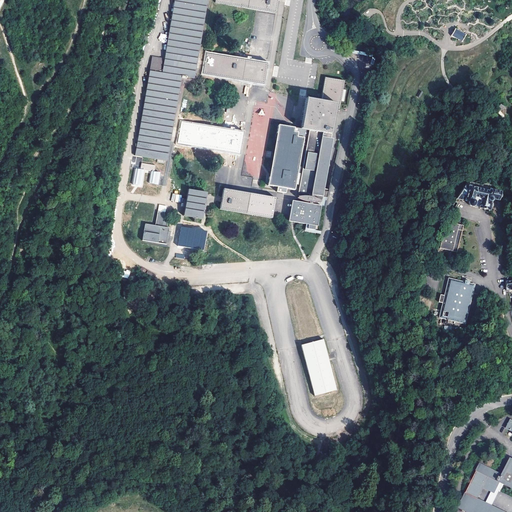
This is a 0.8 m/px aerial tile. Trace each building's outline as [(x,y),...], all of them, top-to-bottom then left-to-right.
[(184,78),(193,80),(207,0),(173,0),(160,74),(180,78),(184,78)] [(216,0),(215,4),(275,15),(277,0),(216,0)] [(466,35),(455,29),(451,36),(462,42),(466,35)] [(160,33),(159,41),(166,43),(168,34),(160,33)] [(204,66),(202,74),(231,79),(263,85),(267,65),(247,61),(206,54),(205,62),(204,66)] [(148,72),(133,156),(166,162),(180,79),(184,80),(184,78),(180,78),(160,74),(159,74),(162,59),(150,57),(148,72)] [(344,81),(325,78),(320,103),(336,106),(336,109),(339,110),(344,82),(344,81)] [(260,180),(268,118),(273,118),(276,93),(269,92),(267,103),(253,101),(243,176),(254,177),(253,180),(260,180)] [(322,134),(331,136),(336,109),(336,106),(320,103),(309,101),(307,109),(306,109),(303,122),(305,123),(303,131),(304,131),(308,132),(322,134)] [(212,150),(238,154),(242,134),(222,130),(181,123),(179,131),(177,144),(212,150)] [(285,190),(294,192),(295,184),(303,139),(304,131),(303,131),(293,129),(277,127),(267,187),(276,189),(276,193),(284,195),(285,190)] [(308,132),(304,131),(303,139),(295,184),(300,185),(298,193),(307,195),(306,196),(306,197),(297,198),(297,200),(305,203),(305,205),(291,203),(288,223),(306,226),(308,226),(308,230),(314,231),(315,227),(317,227),(320,207),(311,206),(311,204),(321,203),(321,201),(313,199),(313,198),(314,196),(322,198),(323,197),(327,198),(328,192),(324,191),(332,140),(330,140),(331,136),(322,134),(308,132)] [(156,165),(141,162),(140,169),(135,168),(132,184),(138,185),(142,186),(145,170),(151,171),(149,183),(158,184),(160,172),(155,171),(156,165)] [(468,184),(466,183),(456,200),(463,201),(467,202),(467,203),(468,204),(468,205),(469,205),(470,206),(471,206),(472,206),(473,205),(479,207),(490,210),(491,207),(492,207),(493,206),(493,205),(493,204),(492,203),(492,200),(493,199),(493,198),(498,200),(501,191),(491,188),(488,187),(488,189),(478,187),(468,184)] [(184,216),(202,219),(207,193),(189,190),(187,199),(184,216)] [(278,200),(223,190),(220,208),(219,211),(274,221),(275,218),(278,200)] [(171,201),(181,202),(181,194),(172,194),(171,201)] [(158,211),(155,225),(152,224),(145,223),(144,231),(142,239),(158,242),(166,244),(167,237),(170,238),(171,232),(168,231),(169,228),(166,227),(168,220),(163,219),(164,212),(158,211)] [(446,221),(440,247),(449,250),(456,252),(463,225),(446,221)] [(206,231),(181,227),(178,246),(203,249),(206,231)] [(109,282),(112,263),(104,262),(101,280),(109,282)] [(142,278),(147,270),(142,267),(137,275),(142,278)] [(156,275),(148,270),(145,275),(153,280),(156,275)] [(439,310),(437,319),(466,326),(476,283),(447,276),(443,295),(441,295),(440,294),(438,302),(441,303),(439,310)] [(309,343),(300,345),(314,396),(336,390),(328,361),(322,339),(310,342),(309,343)] [(503,485),(511,489),(511,459),(503,475),(499,483),(500,484),(503,485)] [(480,464),(477,472),(468,489),(466,493),(458,509),(464,511),(504,511),(492,506),(486,503),(479,499),(484,489),(491,493),(495,494),(500,484),(499,483),(503,475),(480,464)] [(491,493),(486,503),(492,506),(503,485),(500,484),(495,494),(491,493)]
